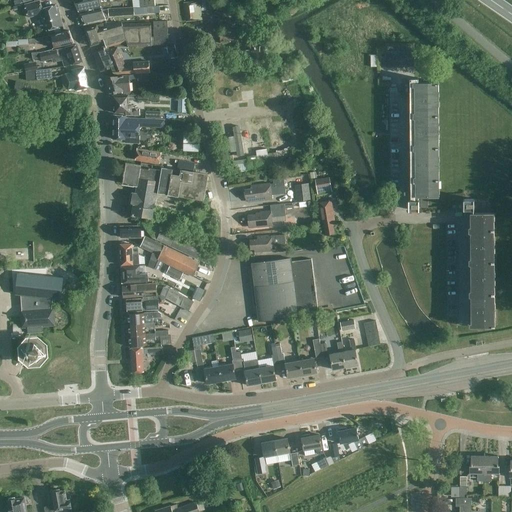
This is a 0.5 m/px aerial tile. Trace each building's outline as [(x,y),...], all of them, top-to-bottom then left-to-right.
[(40,0),(37,0),(30,2),(25,4),(28,18),(34,17),(41,15),(42,18),(43,17),(47,31),(64,27),(61,17),(59,17),(58,12),(59,12),(59,11),(58,12),(56,6),(46,9),(43,10),(40,0)] [(86,0),(75,2),(80,12),(103,7),(111,7),(111,2),(110,0),(86,0)] [(206,0),(208,10),(220,8),(218,0),(206,0)] [(229,3),(225,3),(224,0),(219,0),(220,11),(218,11),(219,27),(235,25),(234,19),(237,19),(236,9),(230,10),(229,3)] [(185,3),(187,22),(202,20),(200,2),(185,3)] [(160,13),(160,6),(143,7),(140,7),(134,7),(103,9),(80,14),(85,25),(107,20),(104,14),(109,13),(109,16),(135,14),(135,13),(148,13),(160,13)] [(154,29),(168,29),(168,21),(154,21),(154,29)] [(155,46),(155,45),(154,37),(151,37),(151,23),(122,25),(122,23),(104,28),(103,24),(85,29),(91,46),(102,42),(104,47),(105,48),(113,46),(114,48),(119,47),(129,48),(155,46)] [(219,30),(221,40),(241,38),(240,28),(219,30)] [(154,37),(168,37),(168,29),(154,29),(154,37)] [(51,35),(38,38),(39,41),(42,40),(42,43),(50,41),(53,40),(55,48),(74,44),(69,31),(50,35),(51,35)] [(155,45),(169,45),(168,37),(154,37),(155,45)] [(83,62),(77,45),(65,48),(65,46),(45,52),(44,51),(39,53),(42,61),(52,58),(53,63),(64,60),(66,66),(83,62)] [(175,45),(167,47),(168,53),(170,52),(176,51),(175,45)] [(105,50),(105,48),(104,47),(93,51),(101,71),(112,68),(116,76),(148,73),(150,73),(150,61),(134,62),(134,65),(132,65),(132,64),(125,66),(116,48),(105,50)] [(25,64),(26,71),(37,69),(36,62),(25,64)] [(73,72),(65,74),(68,89),(76,87),(77,90),(89,87),(85,67),(73,69),(73,72)] [(209,67),(203,68),(205,79),(211,77),(209,67)] [(52,78),(51,69),(28,72),(29,81),(52,78)] [(149,80),(149,78),(148,73),(116,76),(106,77),(110,93),(122,92),(131,92),(130,79),(138,79),(138,81),(149,80)] [(416,195),(421,195),(439,195),(439,83),(415,83),(416,195)] [(113,97),(112,98),(113,102),(114,107),(113,110),(114,111),(115,113),(126,113),(127,115),(139,115),(139,111),(131,111),(131,106),(130,106),(129,106),(129,100),(139,99),(139,100),(149,100),(160,100),(160,95),(155,95),(128,95),(119,95),(113,95),(113,97)] [(146,119),(126,118),(126,115),(113,115),(112,139),(126,139),(126,143),(139,143),(140,126),(165,127),(165,120),(146,119)] [(235,141),(231,141),(232,147),(236,146),(237,156),(244,155),(239,126),(233,127),(235,141)] [(185,142),(192,143),(193,131),(185,131),(185,142)] [(298,143),(289,149),(293,154),(301,148),(298,143)] [(162,153),(137,148),(136,160),(160,164),(162,153)] [(268,154),(267,148),(256,150),(257,156),(258,162),(258,163),(269,161),(269,160),(268,154)] [(193,171),(195,163),(179,161),(177,169),(193,171)] [(141,165),(127,163),(125,171),(123,170),(122,175),(124,176),(123,184),(134,186),(135,185),(138,185),(136,194),(133,193),(131,205),(135,205),(133,215),(152,218),(157,192),(204,200),(208,174),(182,170),(181,176),(173,175),(174,170),(160,168),(160,170),(150,168),(150,164),(142,163),(141,165)] [(235,165),(236,172),(248,171),(247,163),(235,165)] [(251,203),(273,200),(272,195),(286,193),(284,177),(273,179),(273,183),(252,186),(252,189),(246,190),(247,200),(251,200),(251,203)] [(332,192),(330,177),(315,180),(318,194),(332,192)] [(294,185),(297,201),(311,199),(309,183),(294,185)] [(409,210),(420,210),(420,199),(409,200),(409,210)] [(428,208),(428,199),(420,200),(420,208),(428,208)] [(464,199),(464,209),(474,209),(474,199),(464,199)] [(324,222),(326,235),(335,233),(334,225),(336,225),(332,201),(318,203),(321,223),(324,222)] [(285,206),(284,203),(271,205),(271,211),(260,212),(261,213),(256,213),(256,215),(248,216),(249,225),(252,225),(253,228),(273,226),(272,222),(272,217),(286,216),(285,210),(285,206)] [(472,326),(476,326),(495,326),(494,213),(471,213),(472,326)] [(147,226),(146,227),(152,237),(197,259),(202,249),(161,230),(149,225),(147,226)] [(142,239),(142,226),(121,227),(121,238),(137,237),(137,239),(142,239)] [(273,251),(272,247),(281,246),(281,245),(285,244),(285,235),(257,237),(257,240),(250,240),(251,250),(254,250),(255,253),(273,251)] [(194,276),(200,262),(145,236),(140,247),(153,252),(160,255),(158,259),(194,276)] [(343,237),(346,310),(353,307),(356,307),(366,304),(366,301),(343,237)] [(133,255),(139,254),(139,249),(136,247),(132,247),(132,245),(130,245),(130,244),(121,244),(121,255),(133,254),(133,255)] [(151,259),(157,262),(158,259),(160,255),(153,252),(151,259)] [(140,264),(139,254),(133,255),(133,254),(121,255),(122,265),(140,264)] [(154,269),(157,262),(151,259),(149,266),(154,269)] [(292,262),(292,259),(252,264),(259,321),(319,314),(312,259),(292,262)] [(166,273),(180,280),(183,272),(170,265),(166,273)] [(123,283),(147,282),(149,282),(149,274),(146,274),(146,266),(122,267),(123,283)] [(18,273),(16,295),(21,295),(21,298),(22,310),(21,310),(21,318),(21,321),(22,328),(28,328),(28,333),(42,332),(42,327),(55,326),(54,308),(53,308),(53,299),(61,300),(63,278),(18,273)] [(146,297),(157,296),(156,284),(123,286),(124,298),(146,297)] [(167,299),(180,306),(184,297),(170,290),(167,299)] [(157,296),(146,297),(145,299),(127,300),(128,312),(159,309),(159,301),(157,301),(157,296)] [(180,306),(189,311),(194,302),(185,297),(184,297),(180,306)] [(128,314),(129,325),(152,323),(151,319),(162,318),(161,314),(159,312),(128,314)] [(356,328),(354,320),(340,322),(342,331),(356,328)] [(366,329),(377,327),(376,321),(364,323),(366,329)] [(130,336),(145,335),(145,327),(147,327),(147,330),(155,329),(155,323),(152,323),(129,325),(130,336)] [(253,340),(251,329),(239,331),(241,342),(253,340)] [(130,347),(146,346),(145,340),(156,339),(156,336),(169,336),(168,330),(153,331),(153,334),(145,335),(130,336),(130,347)] [(234,330),(224,332),(225,340),(235,339),(234,330)] [(161,337),(161,345),(172,344),(171,336),(161,337)] [(192,338),(194,350),(195,350),(201,349),(199,336),(192,338)] [(369,346),(381,344),(380,338),(368,340),(369,346)] [(323,357),(320,340),(319,339),(313,340),(317,358),(323,357)] [(343,352),(346,367),(359,365),(356,350),(357,350),(355,339),(350,340),(351,350),(344,352),(343,352)] [(320,340),(323,357),(328,356),(326,343),(324,343),(324,340),(320,340)] [(44,347),(37,341),(30,341),(24,349),(24,355),(31,361),(38,361),(44,354),(44,347)] [(343,352),(344,352),(342,341),(337,342),(339,353),(330,354),(333,370),(346,367),(343,352)] [(277,346),(280,365),(286,363),(284,353),(282,353),(281,345),(277,346)] [(151,354),(151,355),(163,354),(163,347),(143,348),(130,349),(132,373),(144,372),(143,354),(151,354)] [(235,348),(236,349),(240,370),(246,369),(244,362),(244,359),(242,359),(240,347),(235,348)] [(198,368),(204,367),(201,349),(195,350),(198,368)] [(222,381),(236,378),(235,371),(240,370),(236,349),(231,350),(233,360),(233,364),(219,367),(222,381)] [(186,351),(188,363),(196,361),(194,350),(186,351)] [(303,375),(317,373),(315,358),(300,361),(303,375)] [(262,383),(259,368),(258,359),(244,362),(246,369),(246,371),(245,371),(248,385),(262,383)] [(288,378),(303,375),(300,361),(286,364),(288,378)] [(262,383),(276,380),(274,366),(259,368),(262,383)] [(207,383),(222,381),(219,367),(205,369),(207,383)] [(357,428),(346,430),(346,428),(338,429),(340,443),(354,441),(357,449),(369,444),(365,437),(359,440),(357,428)] [(304,450),(317,448),(318,454),(324,453),(323,446),(322,447),(320,435),(310,437),(309,434),(301,436),(304,450)] [(277,455),(290,453),(287,438),(275,441),(277,455)] [(264,457),(277,455),(275,441),(262,443),(264,457)] [(329,444),(331,458),(340,456),(337,443),(329,444)] [(290,454),(293,466),(300,464),(297,452),(290,454)] [(484,481),(485,456),(471,456),(471,465),(469,465),(469,473),(477,473),(477,481),(484,481)] [(500,473),(500,465),(498,465),(498,456),(485,456),(484,481),(491,481),(491,473),(500,473)] [(264,457),(255,459),(257,474),(267,472),(264,457)] [(326,458),(326,457),(317,462),(312,465),(315,472),(321,469),(329,465),(326,458)] [(271,482),(274,489),(281,487),(278,480),(271,482)] [(242,483),(236,484),(239,492),(245,490),(242,483)] [(61,490),(59,491),(58,489),(54,490),(54,492),(52,492),(56,510),(63,509),(63,511),(71,511),(71,507),(70,499),(67,500),(65,490),(61,491),(61,490)] [(15,499),(15,497),(9,498),(9,500),(8,500),(9,511),(27,511),(25,497),(15,499)] [(470,511),(471,504),(471,498),(456,498),(456,507),(460,507),(459,511),(470,511)] [(198,511),(196,503),(178,509),(177,505),(156,511),(172,511),(177,509),(177,511),(198,511)]
